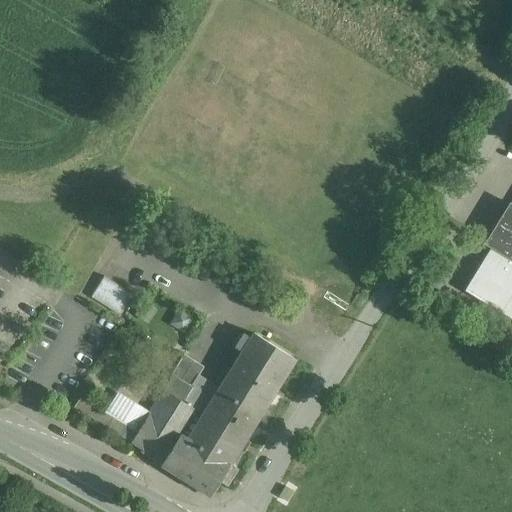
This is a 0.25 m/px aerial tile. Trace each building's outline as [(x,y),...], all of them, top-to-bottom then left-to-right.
[(511,204),(510,203),(485,243),(492,248),(511,260),(511,204)] [(511,291),(511,260),(492,248),(466,290),(500,311),(511,291)] [(122,314),(123,312),(134,294),(106,277),(94,296),(122,314)] [(511,291),(500,311),(511,318),(511,291)] [(257,326),(223,383),(269,410),(303,354),(257,326)] [(206,372),(192,396),(255,434),(269,410),(223,383),(206,372)] [(220,491),(255,434),(192,396),(172,384),(168,390),(150,380),(140,397),(126,388),(113,409),(88,395),(81,408),(220,491)]
